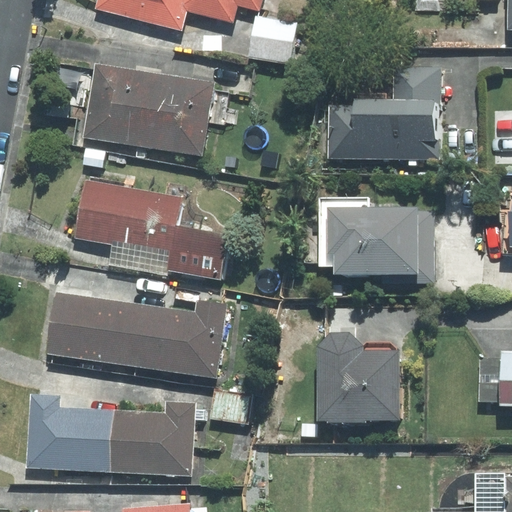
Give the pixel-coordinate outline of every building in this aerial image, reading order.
[(104,0),(102,9),(192,31),(197,11),(243,22),(246,8),(272,14),(275,0),(104,0)] [(303,24),(258,18),(253,60),(298,65),(303,24)] [(450,163),(451,102),(452,64),(396,63),(395,101),(374,100),(374,109),(341,108),(339,160),(450,163)] [(224,83),(102,66),(92,139),(214,156),(224,83)] [(194,196),(94,178),(84,240),(120,246),(116,268),(176,279),(177,273),(229,283),(238,233),(189,224),(194,196)] [(328,267),(353,268),(352,274),(433,277),(436,209),(380,207),(380,199),(331,197),(328,267)] [(203,311),(65,293),(58,357),(226,375),(236,304),(204,300),(203,311)] [(416,348),(380,347),(380,333),(335,332),(335,347),(334,421),(415,422),(416,348)] [(511,358),(487,358),(485,404),(511,405),(511,358)] [(69,394),(37,393),(33,469),(203,477),(206,404),(174,403),(174,414),(68,409),(69,394)] [(511,511),(511,495),(492,496),(492,504),(492,510),(444,510),(443,511),(511,511)]
